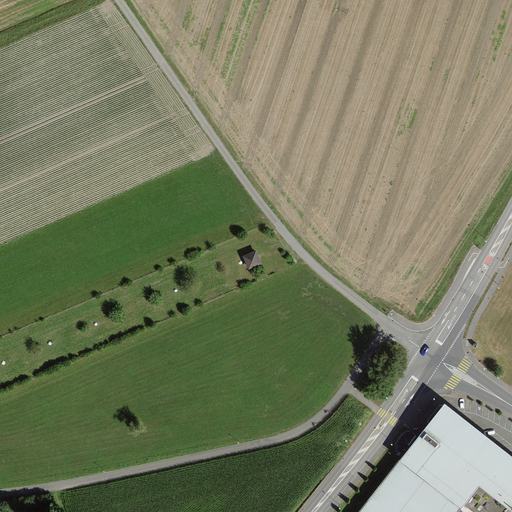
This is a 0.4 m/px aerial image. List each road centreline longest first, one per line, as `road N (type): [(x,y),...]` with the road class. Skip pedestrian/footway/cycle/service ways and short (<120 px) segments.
road 1 (residential): [(390,325),(334,404),(304,428),(155,467),(0,493)]
road 2 (residential): [(390,325),(277,224),(119,0)]
road 3 (tertiary): [(312,511),(429,354)]
road 4 (tertiary): [(429,354),(511,217)]
